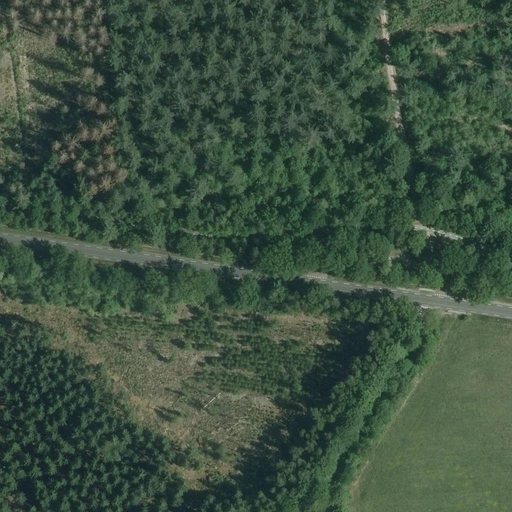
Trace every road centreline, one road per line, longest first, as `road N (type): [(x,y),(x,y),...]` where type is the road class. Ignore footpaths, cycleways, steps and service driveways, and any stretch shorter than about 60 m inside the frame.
road 1 (secondary): [(511,314),(0,238)]
road 2 (track): [(294,511),(421,312)]
road 3 (track): [(423,229),(381,0)]
